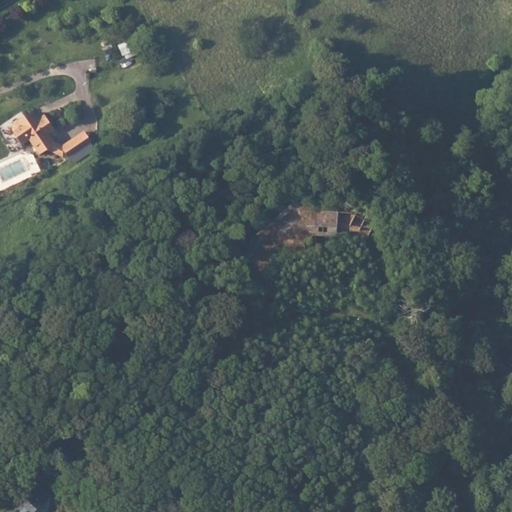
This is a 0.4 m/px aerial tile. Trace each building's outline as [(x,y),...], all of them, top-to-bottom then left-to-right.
[(108,43),(113,53),(127,47),(122,37),(108,43)] [(42,149),(45,145),(36,133),(44,127),(33,114),(26,119),(20,112),(7,121),(6,119),(3,121),(0,125),(1,129),(11,142),(18,137),(29,152),(37,145),(42,149)] [(73,130),(53,144),(58,151),(61,155),(81,141),(73,130)] [(58,151),(53,144),(47,142),(45,145),(42,149),(54,155),(58,151)] [(0,508),(0,511),(10,511),(29,489),(18,480),(0,502),(0,507),(0,508)]
